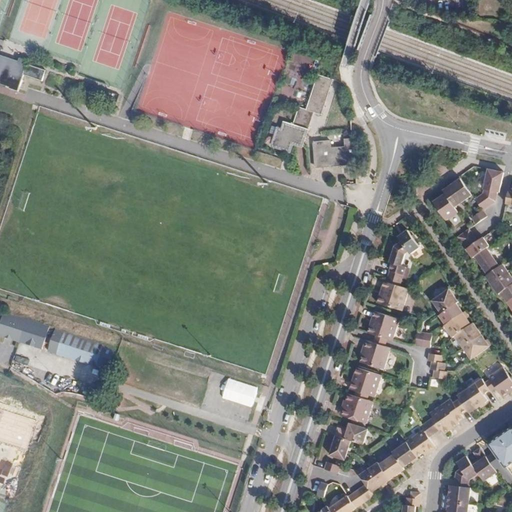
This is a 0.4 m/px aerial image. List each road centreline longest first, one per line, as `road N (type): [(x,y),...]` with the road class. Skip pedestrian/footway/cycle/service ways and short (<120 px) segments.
road 1 (residential): [(282,511),(400,128)]
road 2 (residential): [(400,128),(381,117),(365,89),(387,0)]
road 3 (residential): [(432,511),(444,452),(511,406)]
